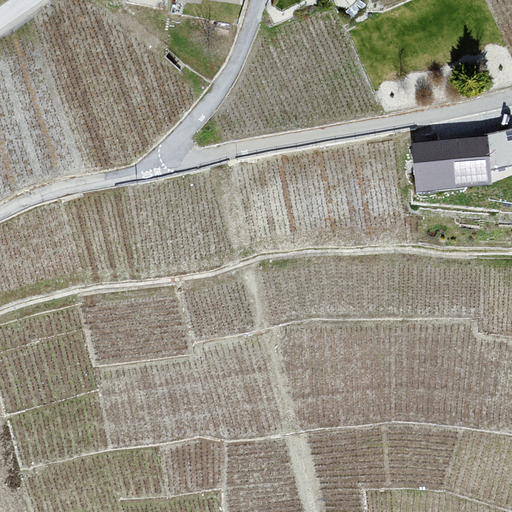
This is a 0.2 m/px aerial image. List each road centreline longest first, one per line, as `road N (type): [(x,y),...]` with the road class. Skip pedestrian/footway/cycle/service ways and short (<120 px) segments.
road 1 (residential): [(511,96),(367,128),(176,156)]
road 2 (residential): [(176,156),(0,212)]
road 3 (residential): [(176,156),(176,142),(231,69),(257,0)]
